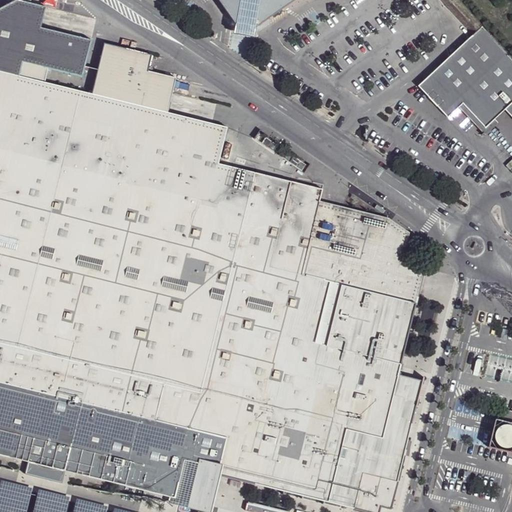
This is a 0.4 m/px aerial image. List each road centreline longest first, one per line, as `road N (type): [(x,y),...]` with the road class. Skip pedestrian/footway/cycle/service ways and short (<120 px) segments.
road 1 (unclassified): [(93,0),(451,247)]
road 2 (unclassified): [(465,228),(129,0)]
